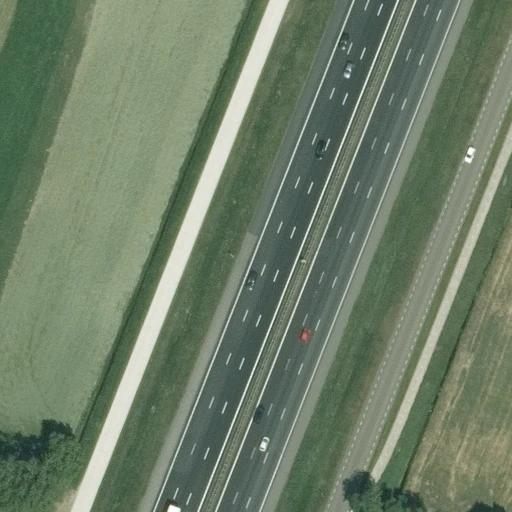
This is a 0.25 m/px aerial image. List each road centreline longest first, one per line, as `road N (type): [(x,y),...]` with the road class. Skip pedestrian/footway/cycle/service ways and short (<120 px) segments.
road 1 (motorway): [(378,0),(178,511)]
road 2 (motorway): [(244,511),(444,0)]
road 3 (unclassified): [(80,511),(279,0)]
road 4 (unclassified): [(338,511),(511,66)]
